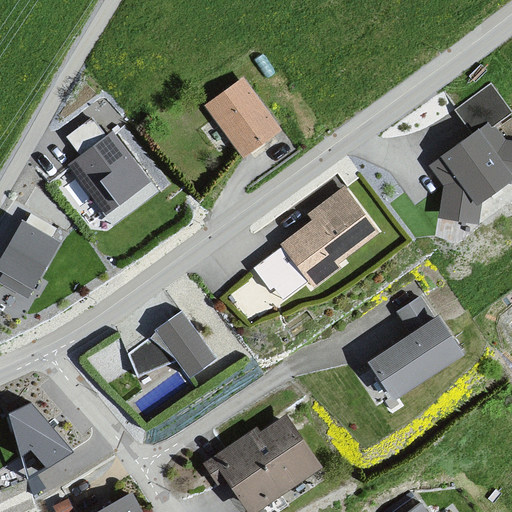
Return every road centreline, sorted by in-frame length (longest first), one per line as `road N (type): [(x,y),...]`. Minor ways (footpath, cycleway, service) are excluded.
road 1 (residential): [(511,19),(405,105),(46,354)]
road 2 (residential): [(114,0),(0,195)]
road 3 (residential): [(46,354),(168,511)]
